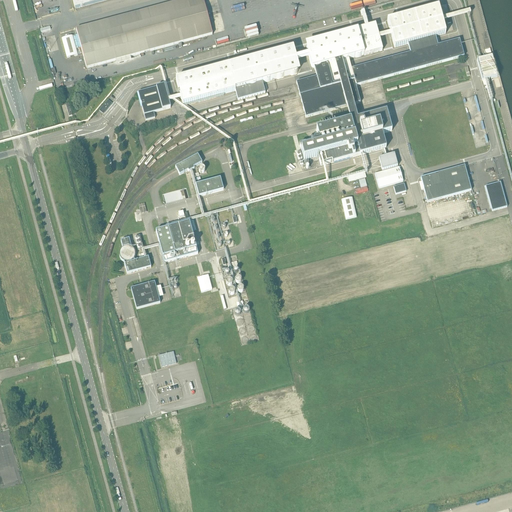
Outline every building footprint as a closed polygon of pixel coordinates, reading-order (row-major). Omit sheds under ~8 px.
[(72,0),(75,9),(80,8),(108,0),(72,0)] [(86,69),(91,67),(212,35),(203,0),(185,0),(76,30),(86,69)] [(228,0),(231,10),(243,7),(241,0),(228,0)] [(325,2),(314,4),(315,12),(327,10),(325,2)] [(312,5),(301,8),(302,16),(314,13),(312,5)] [(437,46),(435,37),(445,34),(442,21),(438,7),(387,21),(394,48),(408,44),(410,53),(351,70),(348,60),(382,51),(375,24),(366,27),(307,43),(316,77),(296,83),(297,87),(299,92),(300,98),(302,105),(304,113),(306,118),(360,103),(359,99),(357,90),(356,86),(464,57),(459,40),(437,46)] [(299,8),(288,12),(289,17),(300,13),(299,8)] [(274,17),(238,25),(240,33),(276,25),(274,17)] [(72,36),(62,39),(67,58),(78,55),(72,36)] [(265,93),(262,84),(300,74),(292,47),(175,79),(182,106),(235,91),(238,101),(265,93)] [(492,59),(489,49),(484,50),(487,58),(480,60),(477,61),(482,79),(484,79),(498,75),(494,59),(492,59)] [(145,121),(150,119),(155,118),(154,113),(170,108),(164,86),(143,92),(138,93),(145,121)] [(103,114),(111,104),(108,102),(100,111),(103,114)] [(361,155),(386,148),(382,134),(392,131),(386,112),(316,130),(319,140),(299,145),(304,160),(318,156),(321,166),(361,155)] [(190,171),(194,169),(194,168),(202,163),(199,158),(198,155),(175,168),(177,171),(180,175),(188,171),(189,172),(190,171)] [(382,171),(397,167),(394,155),(379,159),(382,171)] [(428,203),(471,191),(464,166),(421,178),(428,203)] [(379,189),(403,182),(399,167),(375,174),(379,189)] [(349,183),(366,178),(364,171),(347,176),(349,183)] [(199,197),(223,191),(220,179),(196,186),(199,197)] [(362,192),(368,191),(365,179),(359,181),(362,192)] [(492,212),(507,208),(500,183),(485,187),(492,212)] [(404,185),(394,187),(395,195),(406,192),(404,185)] [(346,220),(356,217),(352,198),(341,201),(346,220)] [(141,214),(147,212),(144,203),(139,205),(141,214)] [(164,263),(198,254),(189,222),(167,229),(156,231),(164,263)] [(129,239),(121,241),(122,248),(128,246),(131,248),(129,239)] [(134,261),(134,260),(135,257),(135,255),(135,252),(134,250),(132,248),(131,248),(128,246),(122,248),(123,249),(121,250),(120,252),(119,255),(119,257),(120,259),(122,261),(124,262),(127,274),(151,268),(148,257),(134,261)] [(208,275),(197,278),(201,293),(212,290),(208,275)] [(131,289),(137,309),(160,303),(155,282),(131,289)] [(173,352),(159,356),(162,367),(176,364),(173,352)]
